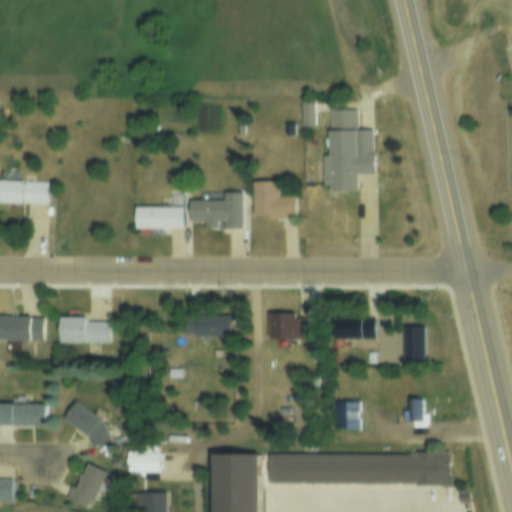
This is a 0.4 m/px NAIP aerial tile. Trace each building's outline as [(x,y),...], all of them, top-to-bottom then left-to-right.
[(356,128),(372,128),(372,174),(356,174),(356,190),(328,191),(328,108),(355,108),(356,128)] [(253,180),(276,180),(276,195),(295,195),(295,215),(253,216),(253,180)] [(0,182),(46,184),(45,202),(21,202),(21,207),(0,206),(0,182)] [(171,191),(181,191),(181,200),(171,200),(171,191)] [(223,198),(223,192),(241,192),(241,227),(223,227),(223,218),(190,219),(189,199),(223,198)] [(135,206),(170,206),(170,204),(183,204),(183,227),(147,227),(147,228),(135,228),(135,206)] [(269,311),(294,311),(294,316),(307,316),(307,338),(269,338),(269,311)] [(183,312),(230,312),(230,335),(194,335),(194,331),(183,331),(183,312)] [(0,315),(41,315),(41,338),(0,338),(0,315)] [(332,315),(373,315),(373,337),(332,337),(332,315)] [(85,319),(107,318),(108,339),(85,339),(85,341),(58,341),(58,316),(85,316),(85,319)] [(168,366),(180,365),(180,375),(168,375),(168,366)] [(408,410),(408,396),(421,396),(421,423),(408,423),(408,420),(401,420),(401,410),(408,410)] [(334,398),(357,398),(357,428),(335,428),(334,398)] [(76,400),(102,420),(110,438),(90,447),(85,434),(62,418),(76,400)] [(0,404),(44,404),(44,425),(0,425),(0,404)] [(125,446),(158,446),(158,471),(125,471),(125,446)] [(212,511),(212,453),(258,453),(258,511),(212,511)] [(267,483),(267,453),(447,453),(447,485),(415,485),(415,483),(267,483)] [(88,498),(83,507),(64,497),(71,484),(75,486),(87,462),(107,472),(93,500),(88,498)] [(0,477),(12,477),(12,500),(0,500),(0,477)] [(164,491),(164,511),(141,511),(141,491),(164,491)]
